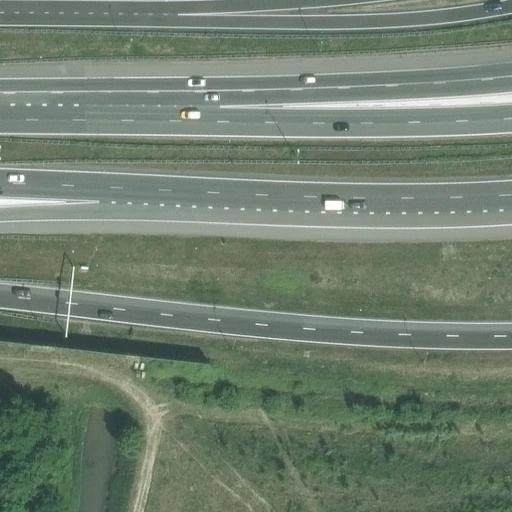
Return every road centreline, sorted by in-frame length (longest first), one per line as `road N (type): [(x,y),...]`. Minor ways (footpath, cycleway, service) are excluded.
road 1 (trunk): [(0,294),(264,325),(511,335)]
road 2 (trunk): [(511,6),(345,24),(75,16)]
road 3 (motorway): [(98,186),(308,198),(511,193)]
road 4 (motorway): [(511,78),(379,87),(209,113)]
road 5 (motorway): [(511,120),(209,113)]
road 6 (motorway): [(356,0),(75,16)]
road 7 (motorway): [(209,113),(0,113)]
